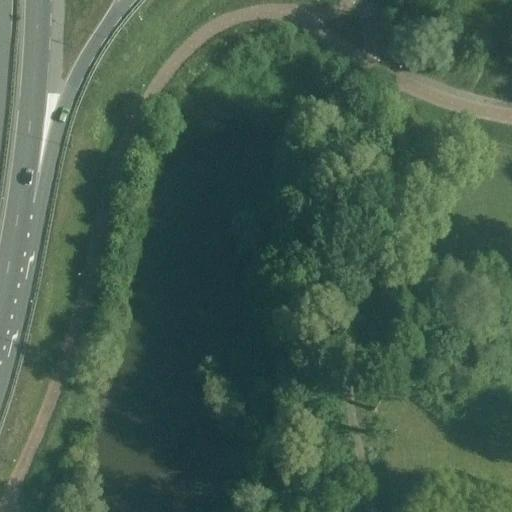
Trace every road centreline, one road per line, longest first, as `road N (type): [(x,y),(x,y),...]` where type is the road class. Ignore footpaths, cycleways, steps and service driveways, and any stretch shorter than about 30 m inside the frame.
road 1 (primary): [(19,209),(79,66),(132,0)]
road 2 (primary): [(19,209),(41,0)]
